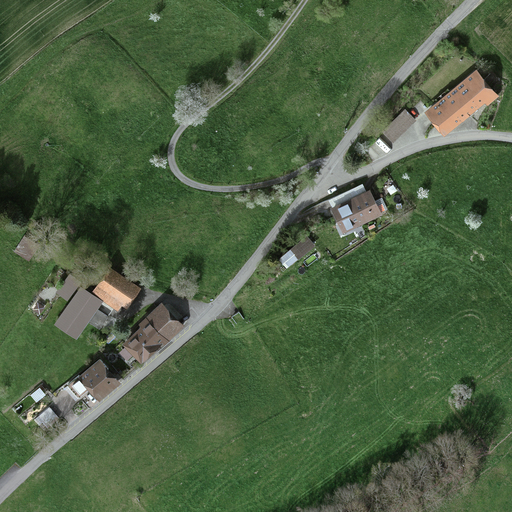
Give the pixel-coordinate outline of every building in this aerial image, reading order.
[(429,103),(448,126),(489,93),(492,97),(505,87),(482,60),(429,103)] [(396,135),(418,114),(407,101),(385,123),(396,135)] [(370,190),(351,198),(361,221),(380,212),(370,190)] [(342,229),(361,221),(351,198),(332,206),(342,229)] [(292,263),(320,239),(310,227),(282,251),(292,263)] [(33,254),(43,238),(28,228),(17,245),(33,254)] [(109,268),(94,290),(117,306),(121,301),(126,305),(138,288),(109,268)] [(79,283),(68,274),(55,291),(65,299),(79,283)] [(101,301),(80,287),(55,323),(76,338),(87,321),(99,330),(109,315),(97,307),(101,301)] [(141,363),(184,322),(160,296),(117,337),(141,363)] [(94,400),(117,379),(98,358),(75,380),(94,400)]
